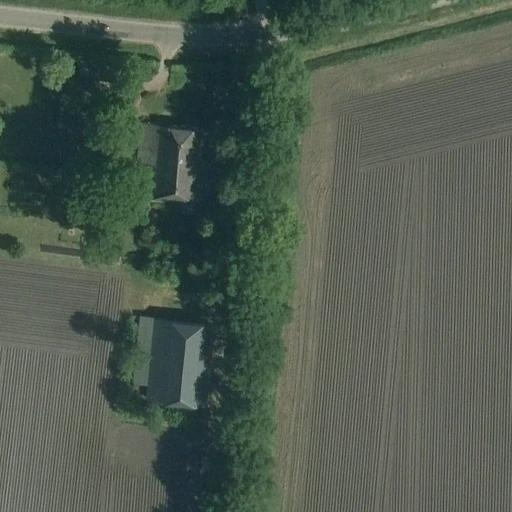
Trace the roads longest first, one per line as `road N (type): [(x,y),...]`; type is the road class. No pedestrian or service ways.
road 1 (track): [(266,0),(226,511)]
road 2 (tertiary): [(0,18),(262,37),(419,0)]
